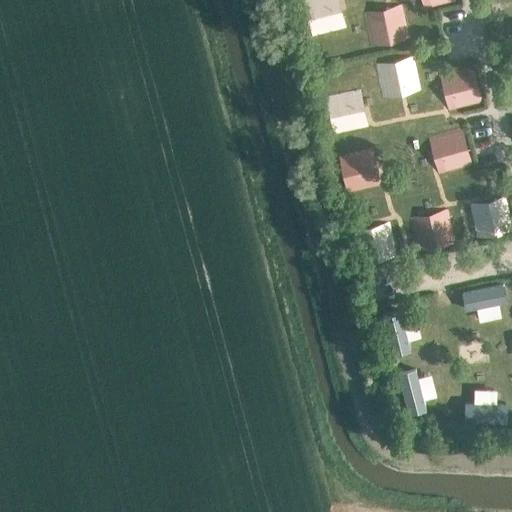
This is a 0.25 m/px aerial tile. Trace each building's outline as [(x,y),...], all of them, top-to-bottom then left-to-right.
[(302,0),(312,37),(346,28),(339,0),(302,0)] [(458,2),(457,0),(420,0),(423,10),(458,2)] [(370,46),(409,39),(401,4),(364,13),(370,46)] [(413,56),(375,63),(382,98),(420,90),(413,56)] [(439,75),(448,111),(481,103),(473,66),(439,75)] [(333,134),(368,127),(360,90),(325,97),(333,134)] [(471,165),(462,129),(428,138),(438,174),(471,165)] [(347,194),(381,186),(372,148),(338,156),(347,194)] [(476,239),(511,230),(511,224),(506,195),(468,204),(476,239)] [(417,251),(454,243),(447,209),(410,216),(417,251)] [(357,265),(397,257),(390,221),(351,230),(357,265)] [(508,299),(505,282),(461,290),(465,307),(508,299)] [(393,353),(410,348),(398,306),(382,310),(393,353)] [(408,411),(425,407),(414,365),(397,369),(408,411)] [(462,398),(462,416),(505,418),(506,400),(462,398)]
